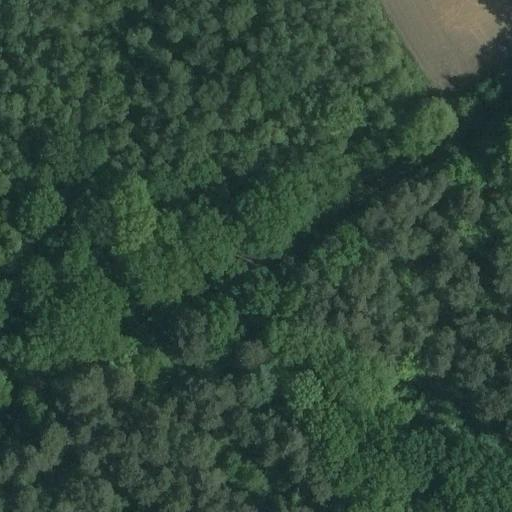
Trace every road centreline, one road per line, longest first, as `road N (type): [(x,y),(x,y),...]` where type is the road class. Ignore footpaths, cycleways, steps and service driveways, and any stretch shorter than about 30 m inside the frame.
road 1 (track): [(0,417),(511,108)]
road 2 (track): [(262,254),(416,511)]
road 3 (track): [(24,402),(91,511)]
